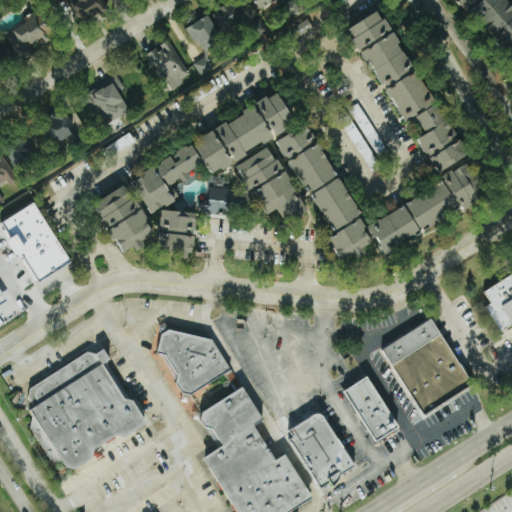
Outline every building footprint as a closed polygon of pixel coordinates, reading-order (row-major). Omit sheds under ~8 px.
[(73,0),(84,21),(107,9),(102,0),(73,0)] [(232,0),(212,13),(223,32),(248,18),(236,0),(232,0)] [(274,0),(255,0),(262,9),(274,0)] [(511,0),(458,0),(470,17),(483,8),(511,48),(511,0)] [(26,22),(5,35),(19,58),(33,49),(30,45),(40,39),(43,44),(57,35),(39,8),(23,17),(26,22)] [(470,155),(384,8),(351,27),(407,121),(418,114),(429,133),(420,138),(440,172),(470,155)] [(199,38),(204,49),(222,41),(211,15),(187,25),(193,40),(199,38)] [(293,27),(299,35),(312,26),(307,18),(293,27)] [(167,90),(190,77),(168,40),(146,53),(167,90)] [(192,64),(200,76),(212,68),(205,56),(192,64)] [(130,113),(119,91),(123,89),(117,77),(81,94),(92,117),(102,113),(107,124),(130,113)] [(133,179),(153,213),(179,198),(172,186),(191,175),(189,172),(209,160),(217,173),(249,154),(249,153),(300,123),(281,90),(193,142),(194,143),(133,179)] [(75,136),(70,129),(75,126),(66,110),(44,123),(58,146),(75,136)] [(368,224),(312,124),(296,133),(295,131),(279,140),(306,188),(308,187),(350,261),(368,251),(366,246),(378,240),(383,247),(389,244),(392,248),(490,193),(474,164),(368,224)] [(6,148),(16,169),(38,159),(28,138),(6,148)] [(310,212),(273,145),(239,164),(267,215),(280,208),(289,223),(310,212)] [(0,203),(3,202),(0,195),(0,184),(6,181),(9,185),(17,181),(3,156),(0,157),(0,203)] [(157,232),(129,183),(95,203),(108,225),(108,226),(123,252),(136,245),(139,250),(148,245),(144,239),(157,232)] [(201,215),(236,213),(235,189),(209,190),(209,200),(201,201),(201,215)] [(35,283),(71,263),(37,201),(1,221),(35,283)] [(166,246),(192,253),(202,215),(166,206),(158,239),(168,241),(166,246)] [(511,274),(484,290),(492,304),(488,306),(501,330),(511,324),(511,274)] [(385,346),(423,414),(473,386),(435,318),(385,346)] [(235,511),(286,511),(310,499),(284,454),(275,459),(271,458),(252,424),(260,419),(241,385),(238,386),(211,339),(166,330),(159,334),(155,354),(164,356),(175,376),(174,381),(181,393),(192,395),(200,410),(201,410),(199,418),(205,427),(210,428),(221,446),(203,456),(235,511)] [(141,428),(106,361),(109,360),(102,347),(22,389),(32,407),(24,412),(51,463),(59,459),(64,468),(141,428)] [(377,441),(401,427),(371,375),(346,390),(377,441)] [(355,467),(318,411),(283,433),(320,490),(355,467)]
